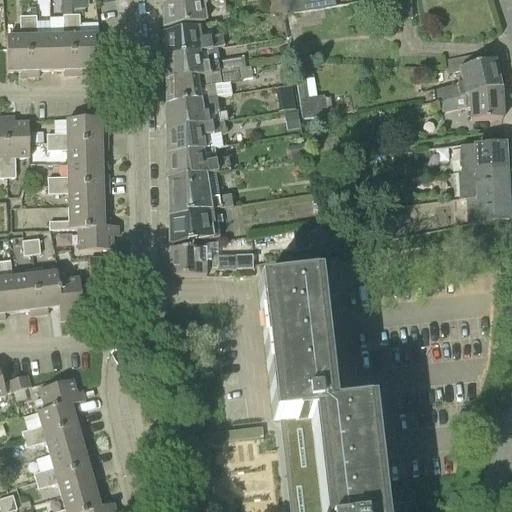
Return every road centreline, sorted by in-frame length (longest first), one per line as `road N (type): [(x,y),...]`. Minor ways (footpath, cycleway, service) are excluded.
road 1 (residential): [(120,348),(145,294),(138,93)]
road 2 (residential): [(330,273),(511,239)]
road 3 (residential): [(141,511),(115,387),(120,348)]
road 4 (residential): [(0,90),(138,93)]
road 5 (residential): [(0,344),(18,351),(89,340),(120,348)]
